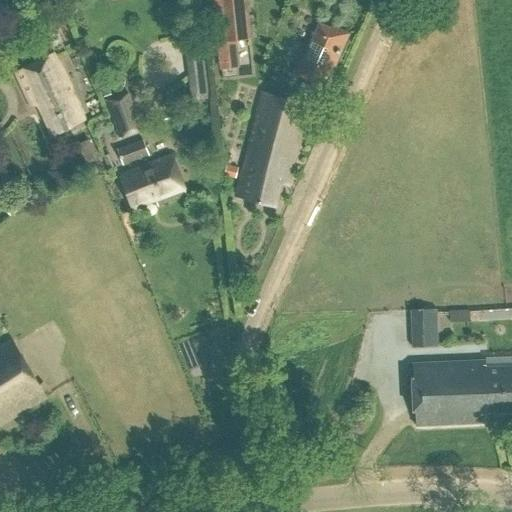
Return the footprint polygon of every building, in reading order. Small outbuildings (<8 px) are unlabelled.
[(206,0),(215,70),(240,67),(237,42),(250,41),(245,0),(206,0)] [(236,196),(276,206),(282,183),(288,185),(300,139),(292,137),(295,124),(303,126),(309,105),(305,104),(314,84),(324,88),(347,34),(332,28),(331,30),(321,25),(299,75),(305,78),(295,101),(263,93),(236,196)] [(70,89),(53,54),(17,72),(34,106),(40,103),(53,135),(84,120),(69,89),(70,89)] [(102,102),(116,141),(142,131),(128,92),(102,102)] [(115,149),(121,166),(148,156),(141,139),(115,149)] [(120,174),(132,207),(155,199),(158,206),(187,195),(172,155),(120,174)] [(226,175),(238,179),(241,168),(229,164),(226,175)] [(159,319),(112,206),(83,218),(131,331),(159,319)] [(409,310),(411,348),(438,347),(436,309),(409,310)] [(451,310),(451,322),(472,321),(471,310),(451,310)] [(0,424),(46,397),(13,340),(0,348),(0,424)] [(413,363),(416,426),(488,423),(488,410),(511,408),(511,367),(486,369),(486,360),(413,363)]
